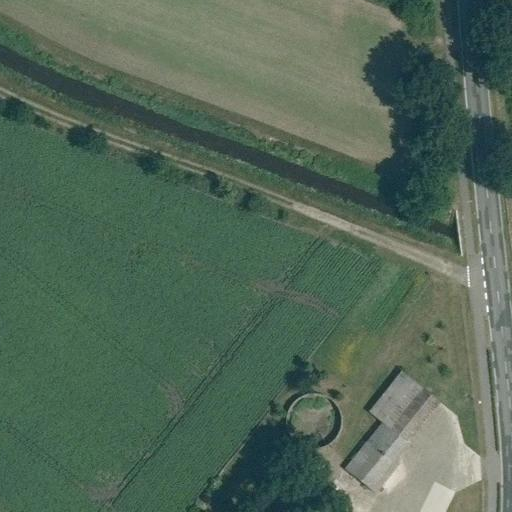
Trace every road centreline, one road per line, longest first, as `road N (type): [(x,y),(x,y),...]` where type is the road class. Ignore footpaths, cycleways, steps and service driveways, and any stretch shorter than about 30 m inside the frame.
road 1 (tertiary): [(511,436),(473,0)]
road 2 (unknown): [(290,304),(481,367)]
